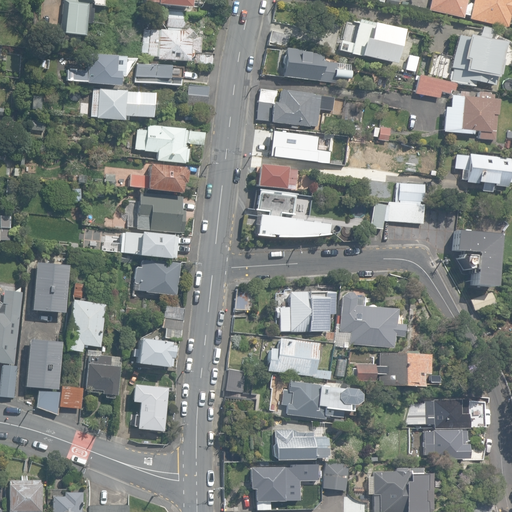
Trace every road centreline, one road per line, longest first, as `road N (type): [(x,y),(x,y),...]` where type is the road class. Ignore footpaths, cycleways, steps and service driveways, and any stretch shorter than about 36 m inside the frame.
road 1 (residential): [(511,504),(509,427),(489,379),(415,263),(214,265)]
road 2 (tertiary): [(250,0),(214,265)]
road 3 (tertiary): [(214,265),(195,481)]
road 4 (tertiary): [(195,481),(0,422)]
